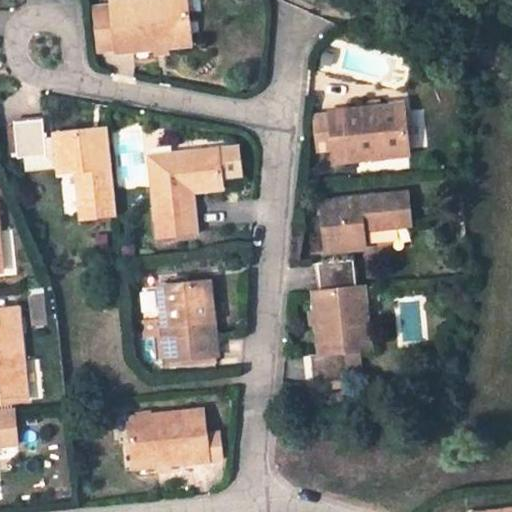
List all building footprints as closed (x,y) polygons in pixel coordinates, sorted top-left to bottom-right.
[(185,0),(139,0),(113,3),(113,7),(114,16),(98,18),(101,51),(118,49),(119,52),(190,43),(185,0)] [(113,7),(97,8),(98,18),(114,16),(113,7)] [(403,106),(330,114),(331,116),(315,118),(319,152),(335,151),(336,161),(408,153),(403,106)] [(43,119),(13,123),(16,159),(47,156),(43,119)] [(105,130),(57,135),(61,173),(79,171),(84,218),(113,215),(105,130)] [(237,148),(151,157),(159,238),(195,233),(191,190),(222,188),(221,175),(240,173),(237,148)] [(75,213),(72,173),(61,174),(64,214),(75,213)] [(407,194),(323,205),(327,252),(365,248),(362,228),(410,222),(407,194)] [(312,355),(315,384),(349,381),(349,372),(347,352),(358,351),(369,350),(363,287),(357,288),(354,260),(319,264),(322,292),(316,293),(322,354),(312,355)] [(204,307),(211,306),(209,282),(202,283),(204,307)] [(202,283),(162,288),(168,359),(217,354),(211,306),(204,307),(202,283)] [(43,296),(30,298),(33,325),(46,324),(43,296)] [(0,402),(26,400),(17,310),(0,311),(0,402)] [(360,371),(358,351),(347,352),(349,372),(360,371)] [(202,411),(129,420),(134,468),(208,459),(209,461),(223,459),(219,431),(205,433),(202,411)] [(0,444),(17,443),(14,412),(0,413),(0,444)]
